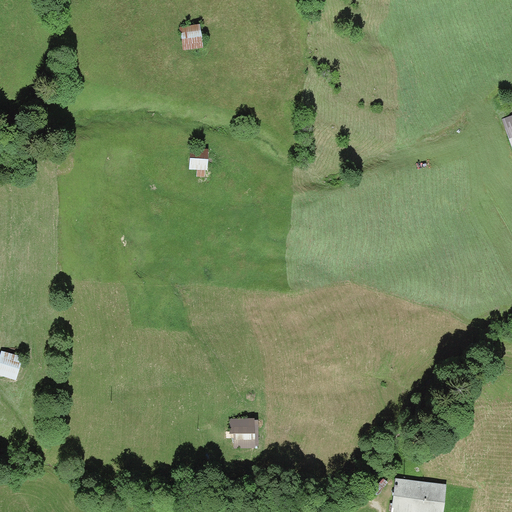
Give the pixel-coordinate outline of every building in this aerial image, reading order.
[(200,25),(183,27),(186,48),(203,46),(200,25)] [(193,149),(192,169),(207,170),(208,150),(193,149)] [(0,159),(4,171),(13,169),(9,157),(0,159)] [(19,357),(5,354),(0,371),(0,373),(13,377),(19,357)] [(230,420),(230,433),(238,433),(238,445),(257,445),(256,420),(230,420)] [(437,511),(441,485),(396,479),(391,511),(437,511)]
